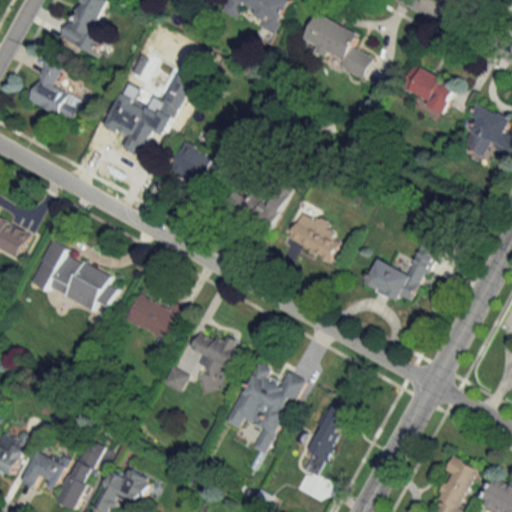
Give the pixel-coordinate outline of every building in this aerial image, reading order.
[(82,0),(64,37),(97,54),(105,38),(96,33),(111,0),(82,0)] [(282,25),(294,0),(229,0),(225,8),(239,16),(244,5),(282,25)] [(365,78),(376,56),(357,47),(364,33),(321,11),(306,42),(344,61),(341,67),(365,78)] [(30,100),(78,122),(88,100),(57,86),(65,67),(49,59),(30,100)] [(447,111),(460,83),(417,64),(405,92),(447,111)] [(172,122),(140,110),(142,107),(121,99),(108,134),(160,153),(172,122)] [(511,123),(511,117),(486,104),(464,144),(486,156),(493,144),(511,154),(511,130),(509,129),(511,123)] [(175,170),(216,187),(228,160),(186,143),(175,170)] [(273,230),(292,195),(281,189),(274,202),(253,190),(248,200),(240,196),(233,209),(273,230)] [(0,245),(23,257),(37,231),(0,212),(0,245)] [(333,262),(347,236),(304,214),(290,240),(333,262)] [(368,283),(414,306),(445,244),(428,235),(410,272),(381,257),(368,283)] [(97,309),(101,301),(113,306),(121,288),(111,284),(115,275),(71,255),(74,248),(54,239),(35,282),(97,309)] [(128,321),(174,343),(191,307),(175,300),(172,308),(141,293),(128,321)] [(201,363),(224,374),(228,366),(233,368),(246,343),(224,332),(221,339),(204,331),(196,347),(207,352),(201,363)] [(231,422),(243,428),(247,419),(266,427),(257,448),(270,454),(295,400),(300,402),(310,379),(291,371),(286,383),(271,376),(275,367),(259,360),(231,422)] [(166,382),(183,392),(192,375),(176,365),(166,382)] [(331,459),(352,410),(334,402),(312,451),(331,459)] [(0,467),(17,475),(33,442),(8,429),(0,446),(0,467)] [(61,499),(81,510),(113,448),(93,438),(61,499)] [(27,481),(39,487),(44,478),(61,487),(75,458),(66,454),(63,459),(42,449),(27,481)] [(462,511),(482,468),(455,456),(449,471),(453,473),(436,511),(462,511)] [(116,469),(95,511),(114,511),(122,495),(150,508),(163,481),(133,467),(129,476),(116,469)] [(506,511),(505,511),(511,511),(511,482),(498,477),(486,504),(506,511)]
